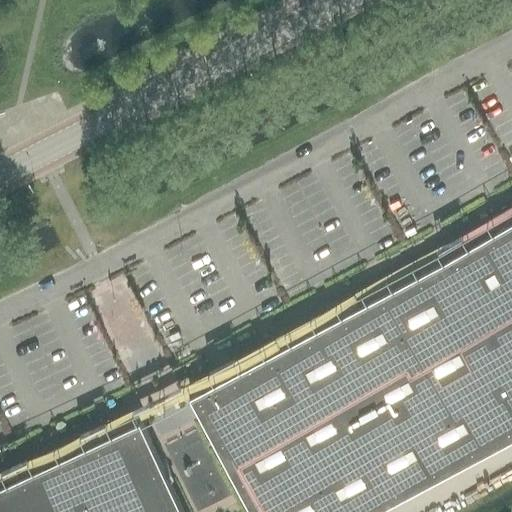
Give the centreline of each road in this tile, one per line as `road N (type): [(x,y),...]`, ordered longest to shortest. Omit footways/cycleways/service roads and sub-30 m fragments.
road 1 (residential): [(0,316),(511,47)]
road 2 (tertiary): [(0,177),(344,0)]
